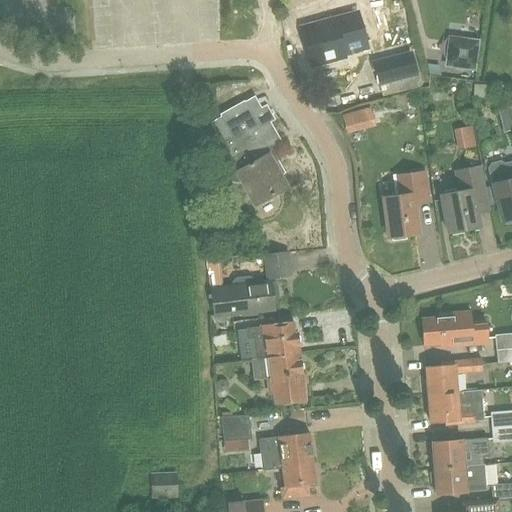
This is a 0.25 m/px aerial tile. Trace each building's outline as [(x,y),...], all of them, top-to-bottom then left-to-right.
[(339,39),(362,33),(357,13),(301,28),(311,66),(344,57),(339,39)] [(447,52),(445,67),(475,71),(478,41),(464,39),(463,47),(455,53),(447,52)] [(410,54),(373,64),(378,83),(416,74),(410,54)] [(474,85),(473,97),(488,98),(489,85),(474,85)] [(244,103),(221,116),(242,153),(230,160),(229,160),(228,161),(228,162),(227,163),(226,163),(226,164),(225,165),(225,166),(224,167),(224,169),(224,170),(224,171),(224,172),(224,173),(225,174),(225,175),(225,176),(226,177),(226,178),(227,179),(228,180),(229,180),(230,181),(231,182),(232,182),(233,183),(234,183),(235,183),(236,183),(237,183),(238,183),(239,183),(253,206),(256,205),(285,189),(278,177),(283,174),(268,145),(278,139),(270,124),(259,130),(244,103)] [(511,106),(497,109),(500,128),(511,126),(511,106)] [(370,107),(341,115),(347,134),(375,126),(370,107)] [(454,127),(458,147),(472,144),(469,124),(454,127)] [(511,160),(504,162),(500,160),(491,162),(488,166),(501,220),(511,216),(511,160)] [(455,170),(459,192),(441,195),(449,232),(479,226),(477,211),(488,209),(480,165),(455,170)] [(406,239),(405,235),(418,233),(414,201),(428,200),(424,171),(393,175),(396,196),(383,197),(388,237),(392,237),(392,240),(406,239)] [(268,279),(289,276),(286,253),(265,255),(268,279)] [(220,280),(219,257),(204,258),(205,280),(220,280)] [(271,283),(254,285),(253,281),(250,278),(236,279),(233,283),(234,287),(211,290),(214,316),(274,310),(273,303),(276,302),(279,299),(277,286),(274,283),(271,284),(271,283)] [(440,350),(489,345),(486,319),(471,320),(470,311),(421,316),(424,345),(439,344),(440,350)] [(297,336),(296,334),(294,335),(293,324),(246,330),(247,342),(254,341),(256,358),(252,359),(252,360),(299,354),(298,345),(300,342),(300,338),(297,336)] [(511,333),(494,335),(496,350),(511,348),(511,333)] [(511,361),(511,348),(496,350),(497,363),(511,361)] [(299,354),(252,360),(255,379),(272,376),(275,404),(305,400),(301,374),(304,371),(303,366),(300,364),(299,354)] [(457,392),(455,372),(465,371),(483,370),(482,360),(440,363),(441,366),(427,367),(429,395),(457,392)] [(466,391),(457,392),(429,395),(431,424),(445,422),(445,424),(474,422),(474,421),(483,420),(481,391),(466,391)] [(511,410),(490,412),(491,427),(511,425),(511,410)] [(251,439),(248,415),(221,417),(223,441),(251,439)] [(511,425),(491,427),(493,442),(511,440),(511,425)] [(309,434),(258,441),(262,472),(281,469),(283,469),(313,465),(309,434)] [(487,437),(462,439),(431,442),(434,468),(464,465),(484,463),(483,456),(489,455),(487,437)] [(434,468),(434,471),(432,471),(430,473),(431,482),(433,484),(435,483),(436,495),(466,492),(466,491),(486,489),(484,463),(464,465),(434,468)] [(262,472),(261,472),(262,481),(270,480),(274,509),(284,507),(317,503),(316,492),(320,491),(318,476),(314,476),(314,473),(282,477),(281,469),(262,472)] [(151,498),(178,497),(177,473),(150,473),(151,498)] [(511,483),(491,485),(492,498),(511,496),(511,483)] [(494,511),(493,499),(463,501),(464,511),(494,511)] [(261,511),(261,501),(221,505),(221,511),(261,511)]
